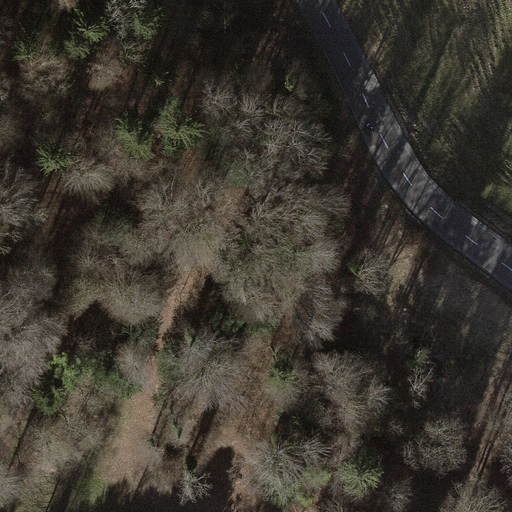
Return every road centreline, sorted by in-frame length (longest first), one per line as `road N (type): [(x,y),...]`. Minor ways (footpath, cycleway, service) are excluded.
road 1 (track): [(0,471),(9,423),(61,332),(0,87)]
road 2 (secondary): [(316,0),(388,149),(417,191),(511,270)]
